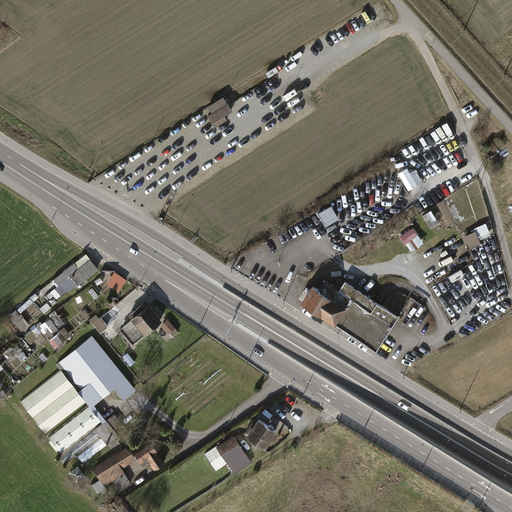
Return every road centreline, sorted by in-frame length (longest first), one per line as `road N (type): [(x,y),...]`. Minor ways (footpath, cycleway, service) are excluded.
road 1 (primary): [(511,454),(148,230),(50,188)]
road 2 (primary): [(113,232),(148,273),(201,312),(511,508)]
road 3 (primary): [(511,475),(113,232)]
road 4 (track): [(511,272),(482,165),(411,20)]
road 5 (track): [(182,511),(289,442)]
